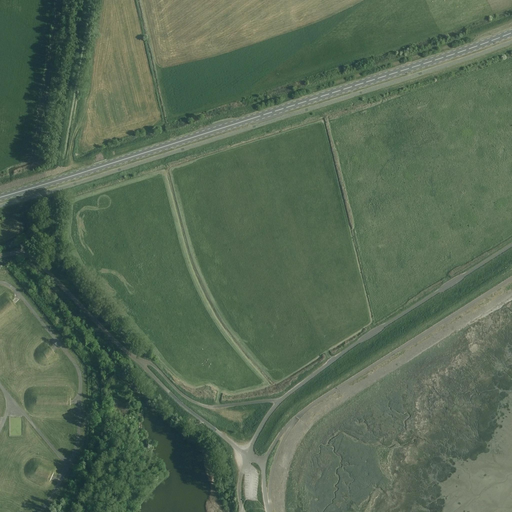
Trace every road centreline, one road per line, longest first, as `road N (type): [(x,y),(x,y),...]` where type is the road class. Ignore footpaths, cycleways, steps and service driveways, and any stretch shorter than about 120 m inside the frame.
road 1 (secondary): [(0,198),(511,32)]
road 2 (unclassified): [(279,400),(511,244)]
road 3 (unclassified): [(295,421),(511,277)]
road 4 (unclassified): [(0,255),(33,260),(138,361)]
road 5 (unclassified): [(138,361),(203,405),(279,400)]
road 6 (unclassified): [(246,456),(138,361)]
